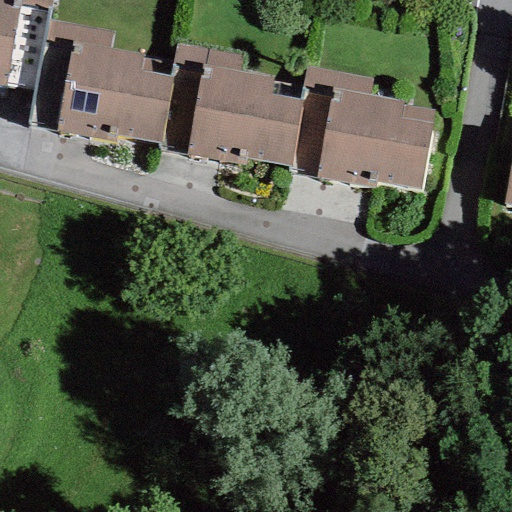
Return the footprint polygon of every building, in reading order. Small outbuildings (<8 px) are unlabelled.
[(0,0),(0,82),(33,88),(41,43),(46,11),(16,5),(16,0),(0,0)] [(77,49),(41,43),(33,88),(26,123),(53,128),(115,139),(117,130),(159,138),(173,73),(139,67),(142,52),(79,40),(77,49)] [(174,66),(173,73),(159,138),(157,145),(243,163),(245,155),(288,164),(302,96),(269,89),(272,75),(213,63),(211,74),(174,66)] [(303,91),(302,96),(288,164),(287,168),(373,185),(374,178),(420,187),(433,121),(398,114),(401,99),(342,87),(339,98),(303,91)] [(511,139),(502,199),(511,200),(511,139)]
